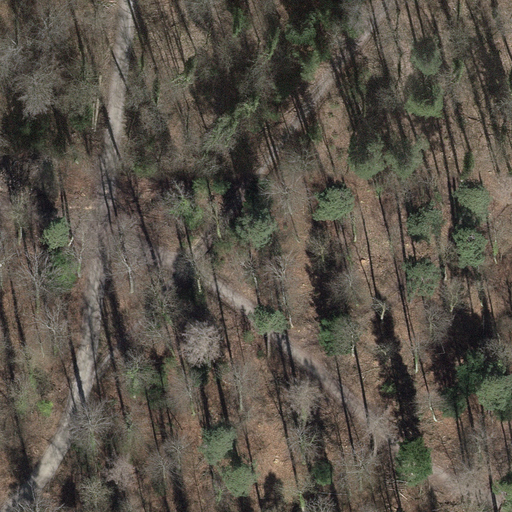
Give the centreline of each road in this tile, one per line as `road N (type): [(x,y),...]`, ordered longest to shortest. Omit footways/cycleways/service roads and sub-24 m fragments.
road 1 (track): [(15,511),(81,412),(131,0)]
road 2 (unknown): [(86,385),(393,0)]
